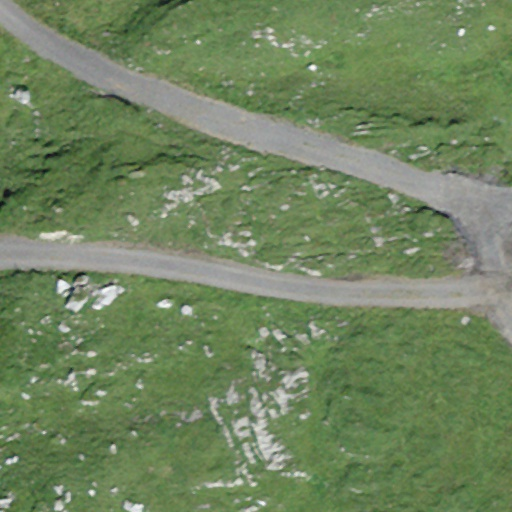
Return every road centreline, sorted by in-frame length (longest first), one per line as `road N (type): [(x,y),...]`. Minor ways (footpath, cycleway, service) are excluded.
road 1 (track): [(511,199),(434,188),(126,90),(55,55),(0,4)]
road 2 (track): [(0,261),(109,261),(351,296),(426,299),(511,284)]
